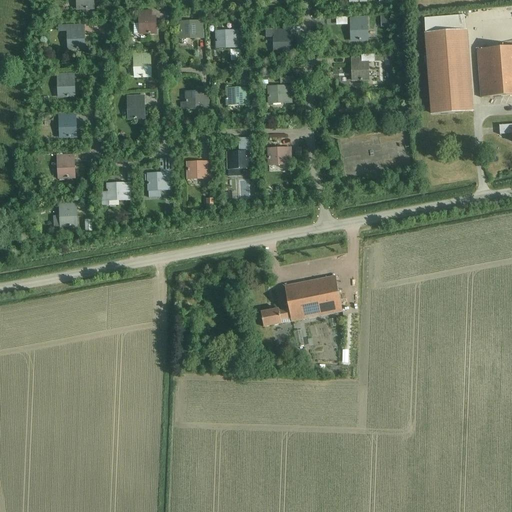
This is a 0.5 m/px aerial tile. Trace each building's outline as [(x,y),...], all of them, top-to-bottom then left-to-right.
[(76,0),(77,10),(93,9),(92,0),(76,0)] [(155,20),(151,20),(150,11),(139,12),(140,34),(155,33),(155,20)] [(180,23),(181,39),(194,38),(194,34),(203,34),(202,23),(205,23),(205,14),(199,15),(199,22),(180,23)] [(424,19),(425,34),(465,31),(464,16),(424,19)] [(350,19),(351,41),(367,41),(366,19),(350,19)] [(83,27),(68,28),(68,26),(58,26),(59,32),(67,32),(68,50),(84,49),(83,27)] [(285,31),(273,31),(273,30),(266,30),(266,38),(274,38),(274,53),(290,53),(290,39),(285,39),(285,31)] [(425,34),(431,114),(472,111),(465,31),(425,34)] [(216,32),(216,48),(230,48),(229,44),(238,44),(238,32),(216,32)] [(511,40),(501,41),(501,48),(477,50),(480,99),(511,96),(511,40)] [(133,55),(134,77),(151,77),(150,54),(133,55)] [(351,59),(352,81),(368,80),(367,63),(375,63),(375,55),(361,56),(362,59),(351,59)] [(74,83),(70,83),(69,75),(57,75),(58,97),(74,96),(74,83)] [(268,91),(269,104),(293,103),(292,87),(268,88),(268,91)] [(226,90),(227,106),(249,105),(248,89),(226,90)] [(186,93),(186,109),(208,108),(208,92),(186,93)] [(40,98),(40,106),(49,105),(48,97),(40,98)] [(128,97),(128,119),(144,119),(143,97),(128,97)] [(71,115),(66,115),(66,112),(56,113),(56,118),(59,118),(60,137),(76,137),(75,124),(71,124),(71,115)] [(511,124),(498,125),(499,135),(511,133),(511,124)] [(268,150),(268,165),(291,165),(290,149),(268,150)] [(250,157),(241,158),(241,153),(228,154),(228,159),(221,159),(221,171),(228,171),(228,169),(240,169),(250,169),(250,157)] [(74,164),(70,165),(69,156),(57,157),(58,179),(74,178),(74,164)] [(207,185),(212,184),(212,163),(188,163),(188,179),(207,178),(207,185)] [(240,169),(228,169),(228,171),(228,177),(241,177),(240,169)] [(148,175),(148,191),(162,190),(162,186),(170,186),(170,174),(148,175)] [(129,188),(121,188),(121,184),(107,185),(107,193),(101,193),(102,203),(108,202),(108,201),(130,200),(129,188)] [(76,213),(72,213),(72,204),(60,205),(61,227),(77,226),(76,213)] [(173,215),(173,206),(165,207),(165,215),(173,215)] [(291,319),(292,322),(342,312),(335,277),(284,287),(289,310),(279,312),(278,310),(261,313),(264,328),(281,325),(280,321),(291,319)] [(291,326),(296,351),(304,349),(299,325),(291,326)]
